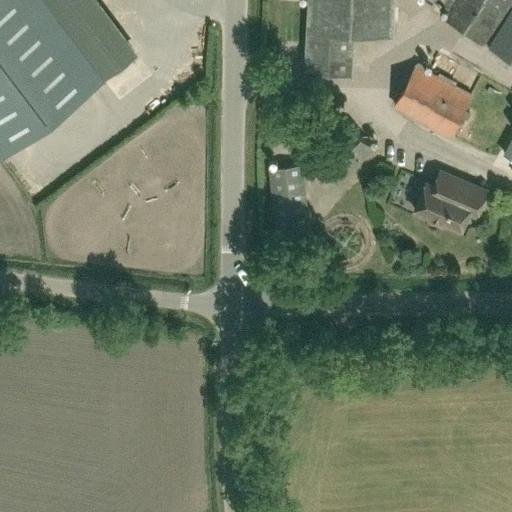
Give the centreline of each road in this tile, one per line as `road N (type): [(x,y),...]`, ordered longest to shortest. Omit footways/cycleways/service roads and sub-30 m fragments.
road 1 (unclassified): [(226,307),(236,0)]
road 2 (unclassified): [(511,303),(226,307)]
road 3 (unclassified): [(0,280),(226,307)]
road 4 (unclassified): [(232,511),(226,307)]
